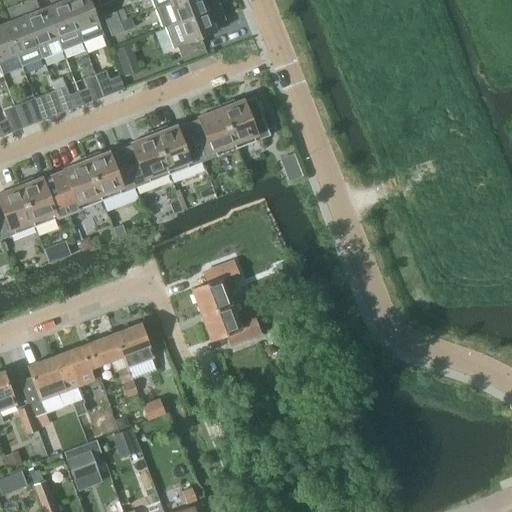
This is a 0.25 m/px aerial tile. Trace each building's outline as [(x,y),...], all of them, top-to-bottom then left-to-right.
[(20,3),(19,3),(36,47),(56,39),(44,8),(36,11),(32,0),(20,4),(20,3)] [(56,39),(76,32),(64,0),(50,0),(52,5),(44,8),(56,39)] [(64,0),(76,32),(97,23),(88,0),(64,0)] [(151,0),(155,9),(158,7),(168,3),(176,0),(151,0)] [(176,0),(168,3),(158,7),(165,27),(220,6),(220,5),(218,6),(215,0),(176,0)] [(16,55),(36,47),(19,3),(18,3),(19,5),(8,9),(12,21),(4,24),(16,55)] [(165,27),(165,28),(173,48),(176,47),(180,58),(204,49),(200,38),(215,32),(212,23),(223,18),(219,7),(220,7),(220,6),(165,27)] [(115,12),(103,17),(106,27),(118,22),(115,12)] [(106,27),(110,37),(122,32),(118,22),(106,27)] [(0,61),(16,55),(4,24),(0,25),(0,61)] [(118,76),(113,78),(108,80),(114,93),(123,89),(118,76)] [(91,102),(86,89),(77,92),(82,106),(91,102)] [(77,92),(73,94),(68,96),(73,109),(82,106),(77,92)] [(219,104),(218,105),(235,149),(269,136),(254,97),(243,101),(242,100),(232,104),(231,102),(219,106),(219,104)] [(51,117),(49,111),(46,104),(36,108),(42,121),(51,117)] [(197,119),(187,123),(202,162),(235,149),(218,105),(217,105),(218,107),(207,111),(207,113),(197,118),(197,119)] [(36,108),(28,111),(33,124),(42,121),(36,108)] [(6,120),(0,121),(0,133),(1,136),(11,133),(6,120)] [(151,131),(168,175),(202,162),(187,123),(176,127),(175,126),(165,130),(163,128),(152,132),(151,131)] [(130,145),(120,149),(134,188),(168,175),(151,131),(150,131),(151,133),(140,137),(140,139),(129,144),(130,145)] [(84,156),(84,157),(101,201),(134,188),(120,149),(109,154),(108,152),(97,156),(96,154),(85,158),(84,156)] [(101,201),(84,157),(83,157),(84,159),(72,163),(73,165),(62,169),(63,171),(52,175),(67,214),(101,201)] [(17,182),(17,183),(34,227),(67,214),(52,175),(42,179),(41,178),(30,182),(29,180),(18,184),(17,182)] [(0,239),(0,240),(34,227),(17,183),(16,183),(17,184),(5,189),(6,191),(0,193),(0,239)] [(215,253),(230,247),(225,233),(211,238),(215,253)] [(194,286),(203,311),(232,301),(224,279),(239,273),(234,258),(203,270),(208,281),(194,286)] [(232,301),(203,311),(213,337),(227,332),(231,343),(261,332),(256,316),(240,322),(232,301)] [(143,322),(116,331),(129,366),(155,356),(143,322)] [(116,331),(88,342),(96,364),(112,358),(126,396),(139,391),(129,366),(116,331)] [(88,342),(56,354),(74,402),(78,413),(87,410),(78,386),(101,377),(96,364),(88,342)] [(74,402),(56,354),(28,365),(33,376),(21,380),(35,417),(48,412),(43,399),(60,393),(65,405),(74,402)] [(6,367),(0,369),(0,423),(3,422),(0,412),(0,407),(19,401),(6,367)] [(160,397),(142,403),(147,418),(165,411),(160,397)] [(29,406),(18,410),(27,432),(38,428),(29,406)] [(90,447),(66,456),(71,468),(95,459),(90,447)] [(18,450),(6,455),(11,468),(23,464),(18,450)] [(112,480),(120,501),(138,495),(130,474),(129,474),(112,480)] [(9,476),(0,479),(0,489),(2,495),(15,490),(9,476)] [(42,511),(57,511),(44,478),(30,483),(42,511)] [(196,485),(180,491),(185,505),(201,499),(196,485)]
